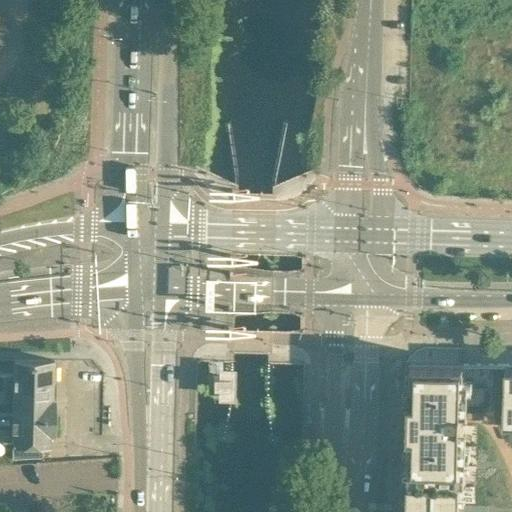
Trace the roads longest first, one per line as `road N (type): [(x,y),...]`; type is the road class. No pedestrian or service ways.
road 1 (secondary): [(159,231),(170,0)]
road 2 (secondary): [(130,0),(129,230)]
road 3 (secondary): [(342,234),(159,231)]
road 4 (secondary): [(156,289),(338,293)]
road 5 (unclassified): [(346,443),(364,414),(377,295)]
road 6 (unclassified): [(338,293),(335,406),(346,443)]
road 7 (tertiary): [(146,426),(157,365),(156,289)]
road 8 (tertiary): [(132,290),(146,426)]
road 9 (unclassified): [(382,236),(363,101)]
road 10 (unclassified): [(363,101),(342,234)]
road 11 (secondary): [(377,295),(511,296)]
road 12 (secondary): [(0,298),(132,290)]
road 13 (secondary): [(129,230),(85,229),(0,249)]
road 14 (secondary): [(511,238),(382,236)]
